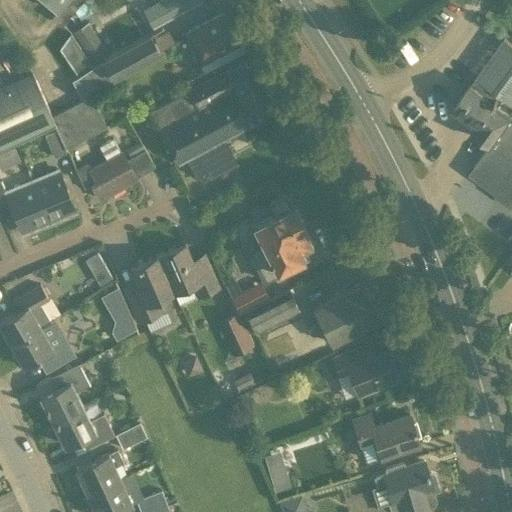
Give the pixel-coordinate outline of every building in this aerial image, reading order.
[(42,0),(56,11),(65,0),(42,0)] [(158,0),(143,8),(152,26),(200,0),(168,0),(168,1),(165,0),(158,0)] [(186,30),(185,36),(202,71),(246,49),(226,10),(186,30)] [(86,23),(73,31),(93,62),(106,54),(86,23)] [(150,31),(101,60),(112,81),(115,80),(113,76),(161,50),(150,31)] [(71,79),(82,98),(90,94),(112,81),(101,60),(90,67),(70,32),(59,47),(78,75),(71,79)] [(511,41),(504,36),(470,82),(452,106),(477,125),(474,130),(490,142),(468,173),(495,193),(494,195),(510,206),(511,205),(511,41)] [(250,56),(249,56),(149,109),(158,125),(157,125),(177,163),(252,124),(253,125),(278,112),(273,102),(287,95),(263,49),(250,56)] [(0,148),(55,123),(51,115),(32,72),(0,86),(0,148)] [(90,94),(82,98),(51,115),(55,123),(65,147),(106,124),(90,94)] [(44,134),(54,156),(66,150),(56,129),(44,134)] [(88,162),(75,169),(84,188),(92,185),(100,199),(136,178),(135,177),(126,159),(121,151),(120,152),(113,138),(99,146),(106,159),(91,168),(88,162)] [(31,182),(48,222),(64,215),(62,210),(74,206),(59,170),(31,182)] [(6,192),(9,200),(21,228),(32,223),(34,227),(48,222),(31,182),(6,192)] [(254,224),(262,240),(246,248),(263,282),(281,273),(278,268),(302,257),(290,233),(305,226),(294,204),(291,206),(285,194),(269,203),(274,214),(254,224)] [(157,254),(173,290),(191,282),(197,296),(219,286),(204,252),(192,258),(185,242),(157,254)] [(85,257),(99,284),(114,276),(100,249),(85,257)] [(173,290),(157,254),(129,266),(136,281),(123,286),(139,322),(166,310),(160,296),(173,290)] [(222,296),(230,314),(238,310),(244,308),(268,297),(260,280),(241,289),(235,277),(224,281),(229,292),(222,296)] [(381,318),(362,280),(313,306),(331,343),(381,318)] [(9,301),(15,310),(0,318),(0,326),(10,343),(40,326),(49,320),(39,302),(52,295),(44,281),(9,301)] [(102,293),(121,335),(139,328),(121,285),(102,293)] [(289,287),(268,297),(244,308),(254,331),(300,310),(289,287)] [(254,344),(238,310),(230,314),(217,320),(233,354),(245,348),(254,344)] [(40,326),(10,343),(22,366),(39,356),(46,368),(72,353),(64,340),(52,347),(40,326)] [(388,349),(374,354),(369,340),(331,355),(339,375),(348,371),(357,395),(399,379),(388,349)] [(49,377),(55,388),(39,396),(52,420),(82,405),(76,391),(90,384),(78,363),(49,377)] [(82,405),(52,420),(64,445),(79,438),(85,448),(114,434),(103,412),(89,419),(82,405)] [(409,411),(374,422),(370,409),(350,415),(359,444),(375,440),(380,456),(419,444),(409,411)] [(122,447),(146,435),(139,421),(115,433),(122,447)] [(117,448),(108,452),(75,467),(86,493),(120,478),(115,465),(123,461),(117,448)] [(275,480),(288,477),(282,449),(269,452),(275,480)] [(424,460),(404,466),(403,460),(369,471),(377,502),(381,507),(386,510),(392,511),(403,511),(433,503),(435,499),(432,490),(439,489),(434,473),(430,471),(427,472),(424,460)] [(113,511),(132,503),(120,478),(86,493),(95,511),(113,511)] [(140,511),(152,511),(168,506),(161,489),(136,499),(140,511)] [(284,496),(286,511),(310,511),(307,492),(284,496)]
